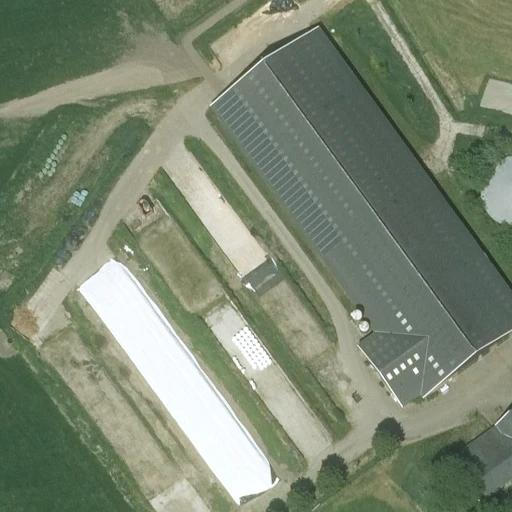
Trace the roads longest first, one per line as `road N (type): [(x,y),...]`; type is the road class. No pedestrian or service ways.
road 1 (track): [(328,0),(184,118),(45,301)]
road 2 (track): [(511,139),(453,131),(370,0)]
